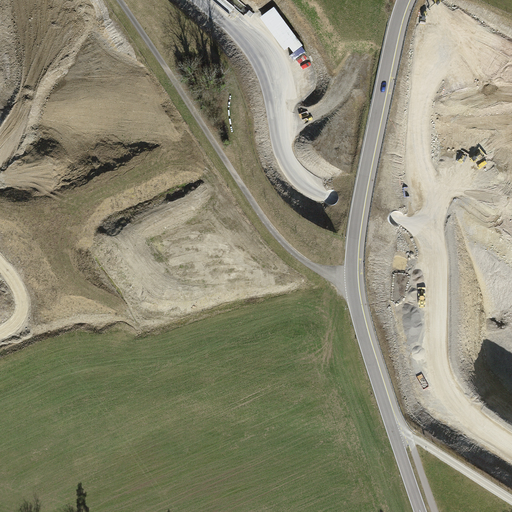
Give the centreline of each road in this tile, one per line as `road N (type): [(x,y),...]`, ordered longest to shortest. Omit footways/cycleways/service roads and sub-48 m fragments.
road 1 (tertiary): [(421,511),(378,388),(352,278),(359,202),(405,0)]
road 2 (track): [(352,278),(305,261),(274,233),(117,0)]
road 3 (track): [(393,431),(511,501)]
